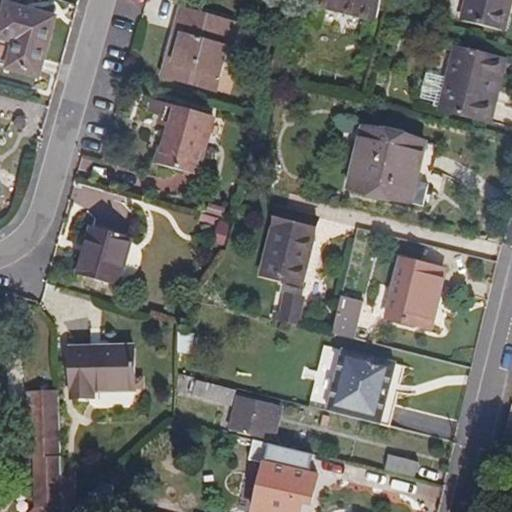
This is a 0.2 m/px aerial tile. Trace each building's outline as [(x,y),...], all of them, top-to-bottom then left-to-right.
[(375,28),(382,0),(331,0),(327,16),(375,28)] [(511,40),(511,0),(466,0),(460,28),(511,40)] [(32,83),(48,26),(1,13),(0,15),(0,45),(11,49),(4,75),(32,83)] [(213,101),(232,32),(179,17),(161,85),(213,101)] [(485,128),(500,67),(453,55),(445,86),(424,80),(418,105),(432,109),(431,113),(438,115),(438,116),(485,128)] [(495,131),(510,70),(500,67),(485,128),(495,131)] [(197,160),(208,124),(148,106),(144,118),(161,123),(157,135),(164,137),(153,172),(194,184),(201,162),(197,160)] [(201,162),(212,125),(208,124),(197,160),(201,162)] [(409,209),(424,150),(364,134),(349,192),(409,209)] [(422,212),(437,153),(424,150),(409,209),(422,212)] [(299,288),(312,240),(309,239),(313,223),(273,213),(257,278),(299,288)] [(216,222),(215,244),(228,245),(228,223),(216,222)] [(112,293),(126,244),(87,233),(74,281),(112,293)] [(428,330),(441,273),(404,263),(390,320),(428,330)] [(297,328),(302,300),(284,296),(279,323),(297,328)] [(350,341),(356,318),(337,313),(331,336),(350,341)] [(193,354),(196,335),(182,332),(179,351),(193,354)] [(138,388),(137,345),(72,346),(73,397),(99,397),(98,389),(138,388)] [(299,372),(304,353),(292,350),(287,369),(299,372)] [(370,423),(385,363),(335,351),(321,411),(370,423)] [(193,401),(235,404),(236,386),(194,384),(193,401)] [(62,511),(61,386),(31,386),(31,455),(35,455),(35,505),(26,511),(62,511)] [(190,423),(188,390),(176,390),(177,420),(190,423)] [(271,440),(279,407),(238,397),(229,430),(271,440)] [(298,511),(313,454),(255,440),(251,458),(267,462),(254,511),(298,511)] [(383,470),(413,477),(416,463),(387,455),(383,470)] [(311,473),(414,496),(417,481),(314,458),(311,473)]
